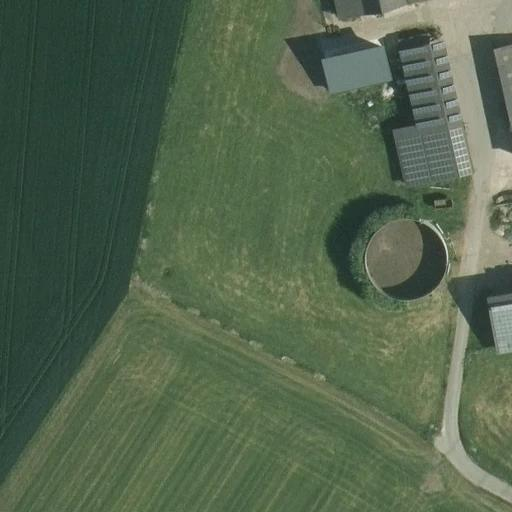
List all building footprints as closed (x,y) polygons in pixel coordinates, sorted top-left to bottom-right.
[(410,0),(337,0),(341,18),(411,2),(410,0)] [(444,40),(400,49),(417,127),(397,132),(408,185),(472,171),(444,40)] [(511,45),(496,49),(511,118),(511,45)] [(379,52),(338,63),(343,86),(385,76),(379,52)] [(399,298),(409,299),(418,297),(427,294),(434,288),(441,281),(445,272),(447,263),(447,254),(445,244),(441,236),(435,228),(427,223),(419,219),(409,217),(400,218),(391,220),(382,225),(375,231),(370,239),(367,248),(366,258),(367,267),(370,276),(375,284),(382,291),(390,295),(399,298)] [(511,293),(491,297),(498,345),(511,342),(511,293)]
